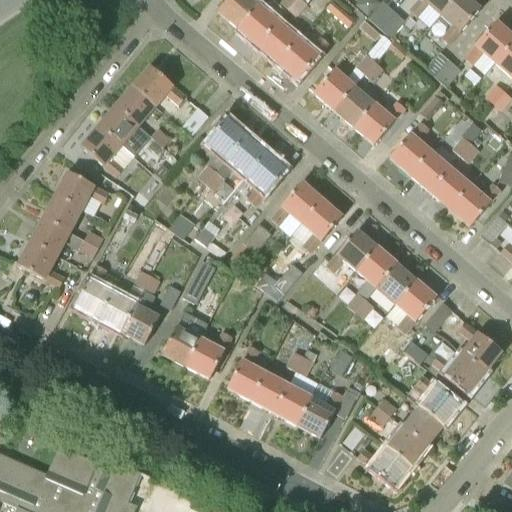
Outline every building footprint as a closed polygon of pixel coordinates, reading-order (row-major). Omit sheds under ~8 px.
[(230,0),(218,14),(238,31),(259,7),(250,0),(230,0)] [(288,13),(299,0),(285,0),(281,5),(288,13)] [(308,7),(299,0),(288,13),(297,20),(308,7)] [(456,0),(421,0),(410,13),(418,21),(429,8),(440,18),(456,0)] [(450,48),(481,12),(467,0),(456,0),(440,18),(452,28),(441,41),(450,48)] [(332,5),(327,10),(350,29),(354,24),(332,5)] [(371,20),(382,30),(395,15),(383,5),(371,20)] [(238,31),(258,48),(279,24),(259,7),(238,31)] [(395,15),(382,30),(393,39),(405,24),(395,15)] [(278,65),(299,41),(279,24),(258,48),(278,65)] [(494,65),(496,66),(511,47),(511,39),(496,25),(465,61),(473,68),(483,77),(494,65)] [(383,39),(367,58),(357,69),(356,69),(346,82),(354,89),(364,76),(365,77),(376,65),(388,50),(391,46),(383,39)] [(299,83),(330,47),(321,40),(311,51),(299,41),(278,65),(299,83)] [(391,46),(388,50),(401,62),(409,53),(395,41),(391,46)] [(511,47),(496,66),(506,75),(511,80),(511,47)] [(434,79),(449,63),(440,55),(426,72),(434,79)] [(434,79),(447,90),(461,73),(449,63),(434,79)] [(365,77),(373,84),(384,72),(376,65),(365,77)] [(133,89),(157,109),(167,98),(180,109),(187,100),(164,81),(150,69),(133,89)] [(314,96),(335,114),(355,90),(354,89),(346,82),(334,72),(314,96)] [(485,99),(494,107),(504,95),(496,87),(485,99)] [(116,109),(140,129),(157,109),(133,89),(116,109)] [(375,107),(355,90),(335,114),(355,130),(375,107)] [(442,104),(446,99),(440,94),(421,116),(429,123),(444,105),(442,104)] [(511,102),(511,101),(504,95),(494,107),(502,114),(511,102)] [(375,107),(355,130),(376,147),(407,112),(398,104),(387,117),(375,107)] [(116,109),(99,128),(123,149),(140,129),(116,109)] [(192,139),(208,120),(197,111),(194,115),(190,121),(182,130),(192,139)] [(248,140),(227,122),(207,147),(220,157),(199,182),(208,189),(248,140)] [(432,154),(431,154),(420,144),(430,132),(421,125),(390,161),(411,178),(432,154)] [(123,149),(99,128),(81,149),(117,180),(124,172),(112,161),(123,149)] [(151,140),(164,151),(171,142),(159,131),(151,140)] [(267,156),(248,140),(208,189),(215,195),(226,182),(226,183),(236,170),(248,180),(267,156)] [(453,152),(461,159),(472,147),(464,140),(453,152)] [(480,153),(472,147),(461,159),(469,166),(480,153)] [(411,178),(431,195),(451,171),(432,154),(411,178)] [(511,188),(511,155),(501,184),(511,188)] [(267,156),(248,180),(253,184),(260,190),(250,202),(258,209),(287,173),(267,156)] [(431,195),(450,212),(471,188),(451,171),(431,195)] [(55,198),(83,213),(94,218),(101,205),(104,207),(110,197),(68,174),(55,198)] [(302,186),(271,222),(291,239),(301,227),(322,203),(302,186)] [(471,188),(450,212),(471,230),(502,193),(493,186),(483,198),(471,188)] [(43,221),(71,236),(71,235),(83,213),(55,198),(43,221)] [(342,220),(322,203),(301,227),(312,237),(302,248),(311,256),(342,220)] [(194,227),(179,217),(168,232),(182,243),(194,227)] [(496,251),(500,247),(494,242),(508,226),(499,218),(482,238),(496,251)] [(59,259),(65,246),(71,236),(43,221),(30,244),(59,259)] [(256,256),(272,237),(259,227),(225,267),(234,272),(251,252),(256,256)] [(357,233),(326,269),(335,276),(345,265),(357,275),(377,251),(357,233)] [(84,244),(98,251),(103,241),(90,234),(84,244)] [(51,272),(59,259),(30,244),(17,267),(59,291),(65,280),(51,272)] [(98,251),(84,244),(79,253),(93,261),(98,251)] [(511,264),(511,249),(508,246),(501,255),(511,264)] [(377,251),(357,275),(376,291),(397,267),(377,251)] [(121,334),(151,278),(152,279),(159,265),(148,259),(141,273),(127,302),(113,295),(98,323),(121,334)] [(182,300),(193,306),(196,307),(215,271),(201,264),(182,300)] [(397,267),(376,291),(395,308),(396,308),(416,284),(397,267)] [(96,268),(74,310),(98,323),(113,295),(99,287),(106,273),(96,268)] [(285,297),(303,276),(293,268),(275,288),(285,297)] [(152,279),(151,278),(121,334),(145,347),(160,319),(148,313),(156,299),(153,297),(161,283),(152,279)] [(387,318),(398,327),(397,329),(406,337),(436,301),(416,284),(396,308),(395,308),(387,318)] [(172,311),(181,294),(170,289),(162,306),(172,311)] [(347,308),(356,315),(366,303),(358,296),(347,308)] [(374,310),(366,303),(356,315),(364,322),(374,310)] [(435,335),(452,314),(443,307),(426,328),(435,335)] [(188,369),(202,342),(201,341),(208,327),(185,314),(163,356),(188,369)] [(503,355),(465,325),(458,334),(471,344),(462,356),(486,375),(503,355)] [(215,348),(202,342),(188,369),(210,381),(231,340),(222,335),(215,348)] [(413,339),(406,347),(422,361),(429,353),(413,339)] [(383,375),(399,356),(390,348),(374,368),(383,375)] [(228,392),(252,405),(267,376),(253,369),(260,355),(250,349),(228,392)] [(313,365),(313,364),(317,357),(307,352),(303,359),(304,360),(297,374),(290,388),(275,417),(298,429),(314,400),(321,387),(306,379),(313,365)] [(342,378),(353,359),(342,352),(330,372),(342,378)] [(395,365),(401,370),(410,359),(404,354),(395,365)] [(304,360),(303,359),(295,355),(287,369),(297,374),(304,360)] [(440,357),(433,367),(470,396),(486,375),(462,356),(453,367),(440,357)] [(252,405),(275,417),(290,388),(267,376),(252,405)] [(428,397),(418,409),(443,429),(459,408),(423,380),(416,388),(428,397)] [(314,400),(298,429),(322,441),(334,415),(347,422),(358,399),(346,393),(343,398),(334,393),(327,407),(314,400)] [(390,420),(397,412),(384,401),(378,410),(390,420)] [(427,449),(443,429),(418,409),(402,430),(427,449)] [(384,429),(390,420),(378,410),(371,418),(384,429)] [(402,430),(387,450),(412,469),(427,449),(402,430)] [(0,456),(0,511),(136,511),(138,509),(129,505),(141,476),(108,462),(105,470),(98,467),(98,466),(59,449),(47,476),(0,456)] [(412,469),(387,450),(378,461),(365,452),(358,461),(396,490),(412,469)]
